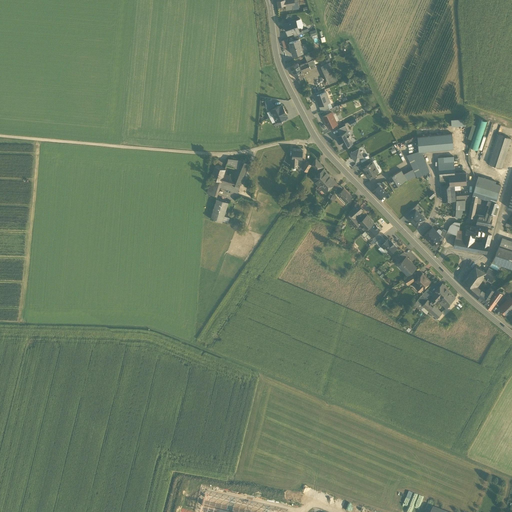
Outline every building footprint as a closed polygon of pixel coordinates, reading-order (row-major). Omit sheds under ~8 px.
[(288,32),(291,33),(293,32),(299,30),(299,29),(296,20),(284,24),(286,30),(287,30),(288,32)] [(299,39),(289,42),(293,55),(303,52),(299,39)] [(307,61),(309,66),(314,64),(312,60),(311,57),(306,59),(307,61)] [(320,62),(329,83),(337,80),(328,59),(320,62)] [(299,67),(301,69),(305,68),(309,66),(307,61),(300,65),(301,66),(299,67)] [(290,66),(294,73),(301,69),(299,67),(298,63),(290,66)] [(302,72),(301,69),(294,73),(297,80),(304,76),(302,72)] [(327,103),(329,102),(327,97),(326,97),(325,92),(315,96),(317,101),(318,101),(320,105),(327,103)] [(266,107),(273,104),(271,99),(265,99),(266,107)] [(320,105),(319,106),(321,112),(329,109),(327,103),(320,105)] [(271,112),(273,116),(285,110),(282,105),(282,106),(281,104),(271,110),(272,111),(271,112)] [(287,115),(285,110),(273,116),(275,120),(276,119),(277,121),(287,116),(286,115),(287,115)] [(323,117),(328,128),(337,124),(332,112),(323,117)] [(478,150),(487,121),(479,118),(477,125),(472,140),(470,147),(478,150)] [(472,140),(477,125),(472,124),(468,138),(472,140)] [(345,125),(337,129),(340,135),(346,132),(348,131),(345,125)] [(340,140),(342,144),(344,148),(352,143),(350,139),(351,139),(349,135),(348,136),(346,132),(340,135),(338,136),(340,140)] [(417,137),(419,151),(422,151),(453,148),(452,133),(417,137)] [(488,163),(501,168),(511,139),(497,134),(488,163)] [(355,162),(360,160),(363,158),(359,149),(351,153),(355,162)] [(293,150),(292,158),(298,159),(302,159),(302,150),(293,150)] [(423,155),(422,151),(419,151),(416,152),(407,155),(412,166),(413,169),(417,176),(417,178),(429,172),(425,160),(423,155)] [(454,168),(454,156),(444,157),(445,169),(454,168)] [(297,167),(298,159),(292,158),(290,158),(290,164),(292,165),(291,167),(297,167)] [(224,174),(221,181),(239,187),(249,163),(241,160),(228,159),(226,165),(235,168),(232,176),(224,174)] [(312,165),(317,172),(323,167),(316,159),(312,165)] [(363,169),(364,172),(375,166),(372,161),(369,163),(363,166),(364,169),(363,169)] [(302,168),(307,172),(311,165),(306,162),(302,168)] [(211,178),(221,181),(224,174),(225,169),(215,166),(211,178)] [(378,171),(375,166),(364,172),(366,175),(367,175),(368,177),(375,173),(378,171)] [(455,173),(454,168),(445,169),(439,169),(440,181),(446,180),(447,185),(449,185),(449,174),(455,173)] [(320,186),(325,191),(328,188),(330,189),(331,187),(332,187),(332,185),(336,182),(324,169),(314,178),(315,179),(314,180),(320,186)] [(395,174),(401,183),(407,180),(404,174),(401,170),(395,174)] [(404,174),(407,180),(415,176),(412,170),(404,174)] [(466,172),(455,173),(449,174),(449,185),(451,185),(454,185),(460,185),(467,184),(466,172)] [(392,183),(394,187),(401,183),(395,174),(389,177),(392,183)] [(220,186),(221,181),(211,178),(207,193),(217,196),(217,195),(220,186)] [(501,185),(495,184),(477,178),(472,195),(478,196),(482,198),(490,200),(496,202),(496,201),(501,185)] [(221,187),(237,193),(239,187),(221,181),(220,186),(221,187)] [(373,191),(380,198),(386,192),(379,185),(373,191)] [(442,186),(442,200),(450,199),(450,201),(453,201),(455,200),(455,194),(454,190),(454,185),(451,185),(449,185),(447,185),(442,186)] [(338,194),(346,202),(352,197),(343,188),(343,189),(338,193),(338,194)] [(477,203),(478,196),(472,195),(468,216),(478,218),(478,215),(474,214),(477,203)] [(210,219),(222,222),(222,221),(224,216),(228,203),(217,199),(210,219)] [(457,200),(455,200),(455,202),(456,202),(456,203),(456,209),(455,217),(461,218),(465,200),(457,200)] [(490,200),(486,212),(492,214),(495,214),(498,204),(496,201),(496,202),(490,200)] [(351,214),(354,218),(362,210),(358,205),(349,212),(351,214)] [(410,211),(412,214),(416,210),(419,208),(416,205),(410,211)] [(425,219),(419,213),(416,210),(412,214),(408,218),(416,227),(425,219)] [(356,227),(359,224),(354,218),(351,214),(347,217),(356,227)] [(490,226),(492,217),(485,216),(478,215),(478,218),(477,224),(488,226),(490,226)] [(359,224),(365,231),(374,223),(368,216),(359,224)] [(447,231),(447,232),(456,235),(457,230),(459,230),(460,223),(454,222),(450,225),(447,231)] [(376,225),(374,223),(365,231),(368,234),(366,236),(369,239),(380,230),(378,228),(378,227),(376,225)] [(488,226),(477,224),(476,227),(475,232),(476,232),(483,233),(484,233),(486,234),(488,226)] [(466,229),(466,232),(465,238),(465,240),(469,241),(473,242),(476,232),(475,232),(476,227),(471,226),(470,230),(466,229)] [(440,237),(439,236),(436,233),(436,231),(433,228),(432,228),(431,228),(424,235),(430,240),(429,241),(432,245),(438,239),(440,237)] [(438,239),(443,240),(447,232),(447,231),(442,229),(442,231),(440,234),(439,236),(440,237),(438,239)] [(466,232),(459,230),(457,230),(456,235),(455,238),(465,240),(465,238),(466,232)] [(375,242),(380,247),(381,246),(381,245),(386,240),(382,236),(377,240),(375,242)] [(386,240),(381,245),(381,246),(390,254),(397,247),(394,244),(392,241),(391,241),(388,238),(386,240)] [(453,247),(468,250),(469,241),(465,240),(455,238),(453,247)] [(499,246),(492,262),(511,268),(511,241),(502,238),(499,246)] [(482,243),(473,242),(469,241),(468,250),(478,252),(486,253),(488,245),(488,244),(482,243)] [(398,255),(403,260),(406,257),(408,256),(404,252),(398,255)] [(402,270),(406,274),(411,269),(412,270),(416,267),(406,257),(403,260),(399,264),(403,269),(402,270)] [(483,277),(486,272),(476,266),(462,285),(470,292),(473,295),(479,288),(476,286),(483,277)] [(488,268),(486,272),(494,277),(496,273),(488,268)] [(483,277),(492,281),(494,277),(486,272),(483,277)] [(416,287),(420,291),(430,281),(423,274),(416,281),(419,285),(416,287)] [(404,280),(408,285),(415,280),(412,275),(404,280)] [(434,293),(440,298),(448,291),(448,290),(449,290),(443,284),(434,293)] [(476,297),(485,305),(492,296),(497,289),(496,289),(495,291),(488,287),(484,292),(481,290),(476,297)] [(473,295),(476,297),(481,290),(479,288),(473,295)] [(424,297),(426,295),(430,291),(427,289),(422,295),(424,297)] [(497,289),(492,296),(497,300),(502,293),(497,289)] [(454,298),(448,291),(440,298),(438,300),(446,308),(450,304),(449,303),(454,298)] [(438,300),(440,298),(434,293),(432,295),(435,297),(430,302),(434,305),(438,300)] [(506,315),(511,308),(511,298),(511,297),(508,295),(506,297),(508,300),(499,309),(506,315)] [(490,309),(497,300),(492,296),(485,305),(490,309)] [(415,303),(421,309),(424,306),(422,305),(419,302),(417,300),(415,303)] [(430,302),(427,300),(422,305),(424,306),(429,311),(434,305),(430,302)] [(429,311),(437,318),(442,312),(434,305),(429,311)] [(319,499),(328,502),(330,496),(321,493),(319,499)] [(201,511),(275,511),(206,495),(201,511)]
